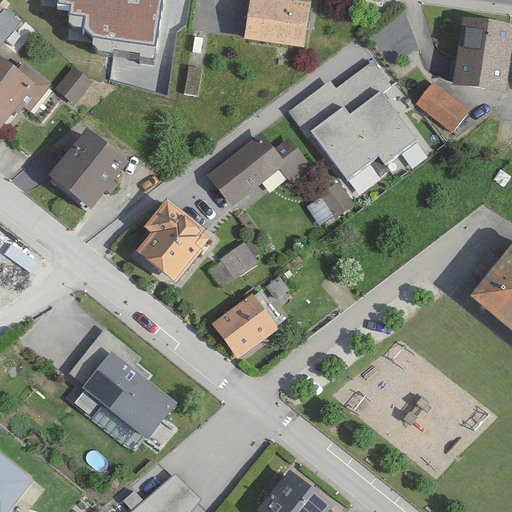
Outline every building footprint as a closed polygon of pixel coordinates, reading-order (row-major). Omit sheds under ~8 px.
[(156,0),(90,0),(88,19),(153,29),(156,0)] [(297,1),(291,0),(250,0),(243,44),(302,53),(309,8),(296,6),(297,1)] [(0,39),(17,24),(7,13),(0,19),(0,39)] [(504,97),(511,33),(511,28),(460,22),(451,90),(504,97)] [(177,67),(148,62),(143,92),(172,97),(177,67)] [(330,81),(284,115),(346,197),(417,144),(382,98),(391,91),(371,63),(336,89),(330,81)] [(13,75),(0,64),(0,131),(19,108),(25,113),(47,86),(21,65),(13,75)] [(92,82),(73,66),(53,91),(72,106),(92,82)] [(199,72),(186,70),(182,96),(196,97),(199,72)] [(464,111),(429,88),(414,110),(449,133),(464,111)] [(127,167),(85,134),(49,178),(91,211),(127,167)] [(270,154),(259,140),(205,180),(228,211),(278,173),(289,187),(306,174),(283,144),(270,154)] [(349,208),(335,187),(305,206),(319,227),(349,208)] [(208,243),(162,207),(142,232),(150,238),(135,257),(174,287),(208,243)] [(257,268),(243,246),(219,261),(233,283),(257,268)] [(511,247),(469,301),(511,334),(511,247)] [(275,331),(251,298),(211,326),(235,360),(275,331)] [(145,442),(173,405),(144,382),(148,377),(134,367),(139,360),(101,331),(67,376),(101,401),(97,406),(145,442)] [(0,511),(9,511),(32,485),(0,459),(0,511)] [(195,511),(205,503),(178,472),(132,511),(195,511)] [(326,511),(328,509),(284,478),(259,511),(326,511)]
